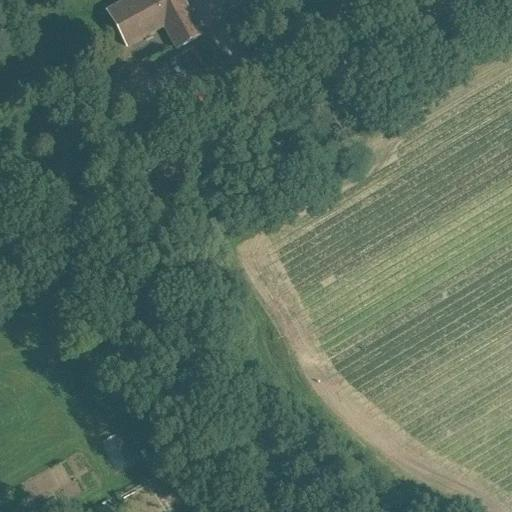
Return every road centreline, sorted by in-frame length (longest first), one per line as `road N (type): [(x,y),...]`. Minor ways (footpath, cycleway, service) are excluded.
road 1 (track): [(383,511),(252,403),(209,261),(124,208)]
road 2 (track): [(454,0),(269,120)]
road 3 (track): [(269,120),(124,208)]
road 4 (track): [(124,208),(0,270)]
